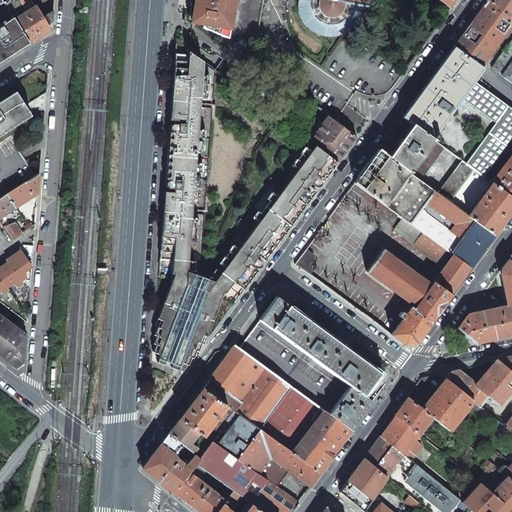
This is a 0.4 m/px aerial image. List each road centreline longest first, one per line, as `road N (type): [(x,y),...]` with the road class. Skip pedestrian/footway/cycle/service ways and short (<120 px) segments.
road 1 (secondary): [(116,464),(150,0)]
road 2 (residential): [(31,401),(62,40)]
road 3 (residential): [(270,269),(473,0)]
road 4 (residential): [(116,464),(158,424),(270,269)]
road 5 (residential): [(412,367),(304,511)]
road 6 (residential): [(270,269),(412,367)]
road 7 (residential): [(511,232),(412,367)]
